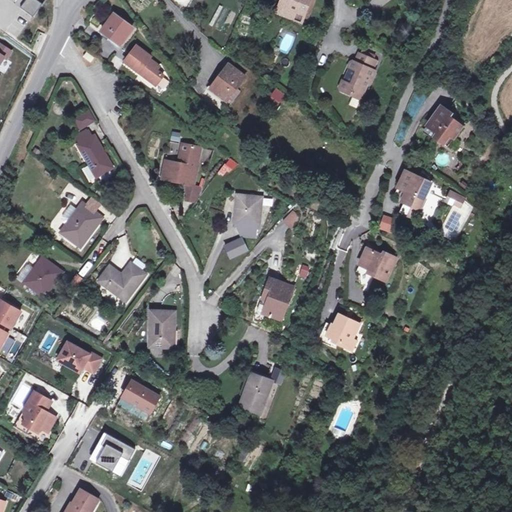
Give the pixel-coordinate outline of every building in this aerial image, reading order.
[(24,0),(20,7),(33,16),(44,0),(24,0)] [(304,16),(310,0),(283,0),(280,9),(303,18),(304,16)] [(310,0),(304,16),(308,18),(315,0),(310,0)] [(303,18),(280,9),(278,14),(301,23),(303,18)] [(114,14),(102,32),(120,45),(132,28),(114,14)] [(0,64),(5,56),(7,58),(11,51),(0,43),(0,64)] [(137,46),(125,62),(157,85),(164,75),(157,70),(160,66),(150,58),(152,56),(137,46)] [(273,49),(269,57),(276,60),(279,52),(273,49)] [(87,51),(83,56),(91,62),(95,57),(87,51)] [(341,88),(342,91),(352,95),(355,94),(363,97),(378,60),(359,52),(355,62),(351,63),(349,69),(352,70),(350,75),(347,74),(341,88)] [(221,80),(212,90),(227,101),(245,77),(228,64),(218,78),(221,80)] [(281,105),(288,96),(276,88),(270,96),(281,105)] [(451,114),(441,106),(435,115),(437,117),(430,128),(437,133),(435,137),(444,144),(449,135),(454,138),(462,126),(449,117),(451,114)] [(90,109),(73,119),(80,131),(97,121),(90,109)] [(437,133),(430,128),(427,132),(435,137),(437,133)] [(78,145),(97,177),(113,168),(94,136),(93,137),(89,130),(75,138),(79,145),(78,145)] [(179,142),(181,133),(172,132),(171,141),(179,142)] [(449,135),(444,144),(448,146),(454,138),(449,135)] [(166,161),(162,179),(185,184),(193,185),(201,147),(183,144),(179,163),(166,161)] [(36,147),(33,152),(39,156),(42,151),(36,147)] [(229,157),(218,173),(226,179),(238,163),(229,157)] [(419,210),(431,183),(406,171),(398,187),(409,192),(405,201),(412,204),(411,206),(412,207),(418,210),(419,210)] [(185,184),(184,202),(195,204),(207,188),(193,185),(185,184)] [(451,192),(449,197),(457,201),(462,204),(464,200),(462,198),(451,192)] [(433,217),(441,197),(430,193),(421,213),(433,217)] [(238,195),(235,226),(243,227),(257,228),(259,228),(262,198),(238,195)] [(91,197),(85,205),(96,213),(102,205),(91,197)] [(449,197),(447,201),(454,205),(457,201),(449,197)] [(67,224),(61,233),(81,247),(102,218),(96,213),(85,205),(83,203),(78,210),(67,224)] [(63,222),(67,224),(78,210),(72,205),(63,217),(63,222)] [(412,207),(408,216),(414,219),(418,210),(412,207)] [(299,215),(292,212),(284,223),(294,229),(299,215)] [(383,215),(379,229),(391,233),(395,218),(383,215)] [(243,227),(242,235),(256,237),(257,228),(243,227)] [(240,237),(226,248),(234,258),(248,247),(240,237)] [(375,276),(386,281),(397,258),(386,253),(384,256),(367,248),(360,265),(369,269),(376,273),(375,276)] [(34,269),(25,282),(25,283),(44,297),(62,272),(43,258),(34,269)] [(110,266),(99,281),(126,301),(146,274),(131,263),(122,275),(110,266)] [(307,278),(311,267),(302,264),(298,275),(307,278)] [(27,266),(17,278),(25,282),(34,269),(29,265),(27,266)] [(77,274),(68,286),(74,291),(83,279),(77,274)] [(17,278),(15,277),(12,281),(23,287),(25,283),(25,282),(17,278)] [(267,303),(263,313),(281,320),(294,288),(270,278),(264,294),(269,296),(267,303)] [(87,283),(79,294),(84,298),(92,287),(87,283)] [(0,349),(9,334),(4,332),(8,326),(11,328),(20,312),(0,300),(0,349)] [(258,312),(263,313),(267,303),(262,301),(260,302),(258,309),(258,312)] [(151,311),(150,347),(174,348),(175,312),(151,311)] [(360,324),(339,315),(334,326),(329,336),(340,342),(339,344),(348,349),(353,338),(360,324)] [(337,349),(339,344),(340,342),(329,336),(334,326),(327,322),(321,334),(319,341),(337,349)] [(353,338),(348,349),(352,350),(357,340),(353,338)] [(102,359),(91,353),(90,355),(68,342),(58,360),(80,373),(83,367),(94,373),(102,359)] [(270,379),(280,383),(286,372),(276,367),(270,379)] [(240,407),(261,414),(272,381),(252,374),(240,407)] [(125,398),(151,413),(161,396),(141,385),(143,381),(134,377),(132,380),(134,381),(125,398)] [(122,397),(125,398),(134,381),(132,380),(122,397)] [(41,428),(48,432),(57,418),(46,412),(45,407),(50,400),(35,392),(24,411),(26,420),(24,424),(39,433),(41,428)] [(26,420),(24,411),(18,421),(24,424),(26,420)] [(130,462),(136,449),(108,434),(102,445),(106,447),(97,463),(114,472),(122,457),(130,462)] [(93,461),(97,463),(106,447),(102,445),(93,461)] [(331,450),(328,456),(337,460),(340,454),(331,450)] [(20,464),(13,478),(23,483),(30,469),(20,464)] [(67,511),(92,511),(99,500),(81,489),(67,511)]
